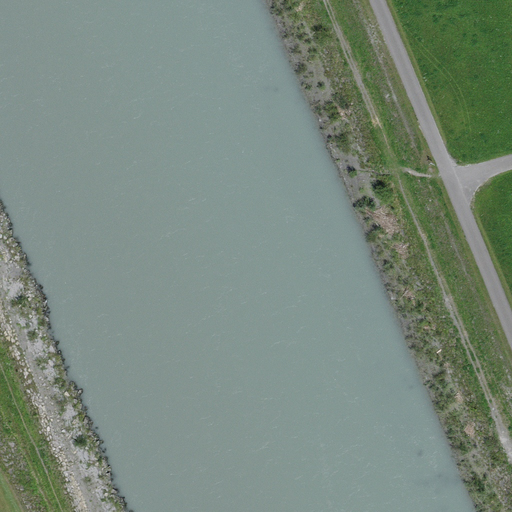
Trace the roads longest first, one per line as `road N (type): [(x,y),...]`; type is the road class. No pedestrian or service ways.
road 1 (track): [(460,183),(384,0)]
road 2 (track): [(511,320),(460,183)]
